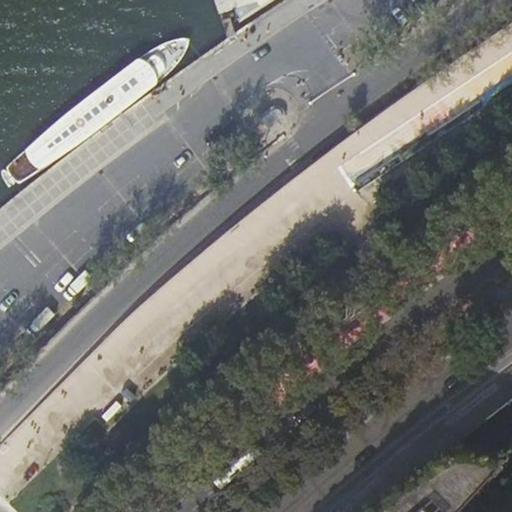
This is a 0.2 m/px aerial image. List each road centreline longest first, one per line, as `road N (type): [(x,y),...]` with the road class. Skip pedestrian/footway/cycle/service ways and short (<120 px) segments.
road 1 (primary): [(511,238),(271,428),(187,511)]
road 2 (primary): [(296,511),(511,326)]
